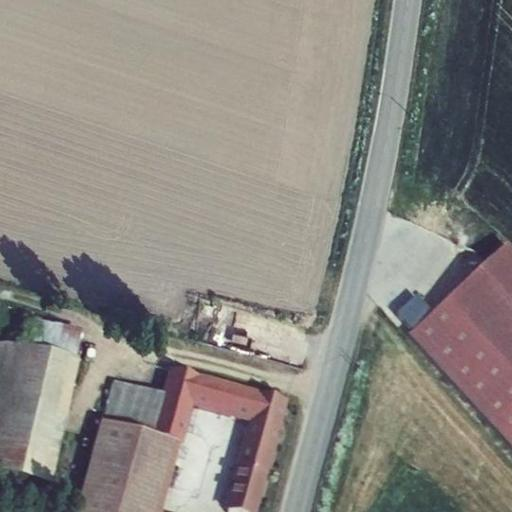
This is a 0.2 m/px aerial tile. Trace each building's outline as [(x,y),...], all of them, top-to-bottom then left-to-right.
[(511,292),(487,265),(407,337),(511,452),(511,292)] [(396,316),(410,330),(429,312),(416,297),(396,316)] [(0,477),(50,488),(77,366),(68,364),(74,337),(37,329),(31,356),(0,348),(0,477)] [(254,424),(231,511),(257,511),(285,406),(173,377),(168,396),(168,399),(157,438),(143,491),(168,497),(191,407),(254,424)] [(163,511),(168,497),(143,491),(157,438),(168,399),(168,396),(115,382),(104,424),(81,511),(163,511)]
